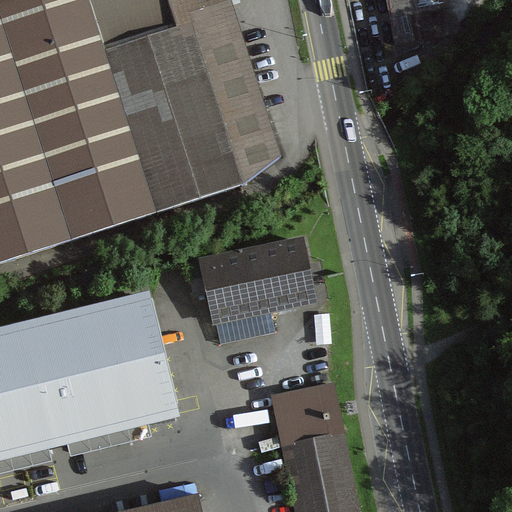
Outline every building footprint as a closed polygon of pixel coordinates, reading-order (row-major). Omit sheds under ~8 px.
[(0,0),(0,259),(248,184),(282,173),(278,161),(228,0),(0,0)] [(388,0),(398,49),(437,41),(432,13),(442,11),(440,0),(388,0)] [(304,239),(200,261),(213,326),(317,304),(304,239)] [(146,298),(0,332),(0,460),(175,420),(146,298)] [(359,511),(335,387),(275,398),(296,511),(359,511)] [(201,511),(198,497),(132,511),(201,511)]
